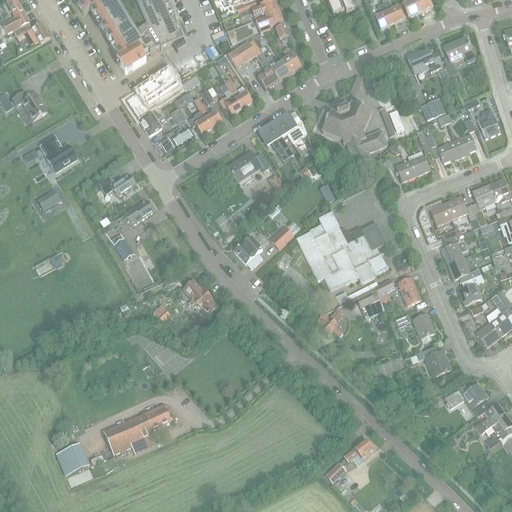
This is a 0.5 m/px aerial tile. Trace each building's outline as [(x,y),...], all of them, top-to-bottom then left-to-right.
[(13,33),(28,25),(29,25),(15,0),(13,0),(6,4),(15,20),(3,27),(8,36),(13,33)] [(73,0),(83,16),(90,12),(119,61),(117,62),(125,76),(146,63),(144,60),(150,56),(150,57),(156,53),(160,50),(160,52),(173,46),(178,53),(186,48),(164,0),(73,0)] [(231,0),(233,4),(244,0),(248,0),(250,4),(235,10),(238,16),(256,9),(253,1),(256,0),(231,0)] [(345,14),(354,11),(349,0),(325,0),(332,17),(345,12),(345,14)] [(417,0),(414,2),(419,14),(432,9),(427,0),(417,0)] [(256,9),(247,12),(249,18),(253,16),(256,22),(257,21),(278,13),(274,2),(256,9)] [(389,2),(377,8),(379,13),(391,7),(389,2)] [(419,14),(414,2),(402,7),(407,19),(419,14)] [(386,14),(392,26),(404,21),(398,8),(386,14)] [(283,24),(278,13),(257,21),(259,27),(257,28),(260,36),(270,32),(269,29),(283,24)] [(392,26),(386,14),(374,19),(380,32),(392,26)] [(28,25),(13,33),(16,39),(31,30),(31,31),(32,30),(28,25)] [(29,38),(29,39),(33,44),(37,41),(40,46),(50,40),(41,25),(32,30),(31,31),(34,35),(29,38)] [(279,41),(287,37),(283,26),(275,30),(279,41)] [(234,32),(227,35),(230,42),(234,40),(236,39),(234,32)] [(475,62),(469,48),(465,40),(443,49),(448,60),(443,62),(451,80),(457,77),(452,64),(464,59),(467,65),(475,62)] [(248,45),(242,48),(227,58),(240,79),(247,74),(245,71),(247,69),(245,66),(256,59),(264,71),(259,74),(261,77),(257,80),(265,93),(280,83),(272,72),(253,42),(248,46),(248,45)] [(259,52),(257,48),(253,42),(272,72),(280,83),(290,77),(282,65),(277,68),(273,63),(274,63),(270,57),(265,60),(261,55),(259,52)] [(281,63),(282,65),(290,77),(301,70),(292,56),(292,57),(289,50),(283,53),(286,60),(281,63)] [(442,69),(436,55),(430,57),(428,52),(407,61),(414,77),(423,73),(422,69),(427,67),(430,74),(442,69)] [(446,72),(440,74),(445,86),(451,83),(446,72)] [(123,101),(136,120),(148,112),(147,110),(178,90),(167,73),(123,101)] [(251,104),(241,89),(237,92),(230,81),(225,85),(221,88),(225,94),(228,91),(231,96),(241,111),(251,104)] [(203,94),(200,96),(208,107),(211,105),(214,104),(206,92),(203,94)] [(33,123),(47,114),(40,103),(41,103),(36,95),(28,100),(24,93),(12,100),(17,107),(22,104),(33,123)] [(5,96),(0,98),(0,104),(6,114),(14,109),(5,96)] [(224,100),(219,104),(223,110),(225,109),(231,118),(241,111),(231,96),(225,101),(224,100)] [(221,124),(214,114),(210,116),(208,112),(207,113),(198,100),(194,103),(200,113),(211,131),(221,124)] [(476,100),(465,106),(468,112),(479,106),(476,100)] [(422,110),(427,122),(434,120),(444,115),(439,103),(422,110)] [(368,155),(387,148),(381,133),(365,140),(363,134),(364,133),(372,115),(352,106),(351,107),(345,104),(334,108),(331,115),(330,114),(321,134),(340,142),(342,142),(344,147),(346,146),(354,166),(370,160),(368,155)] [(150,115),(138,123),(148,139),(161,131),(153,118),(156,116),(151,108),(147,110),(150,115)] [(485,141),(500,135),(490,111),(481,115),(483,122),(478,124),(485,141)] [(192,130),(194,128),(200,137),(211,131),(200,113),(193,118),(194,119),(194,120),(188,123),(192,130)] [(449,115),(442,118),(446,127),(453,124),(449,115)] [(301,123),(295,128),(288,117),(278,123),(293,146),(297,143),(293,137),(292,137),(290,133),(296,129),(302,139),(306,136),(301,123)] [(440,129),(446,127),(442,118),(433,122),(434,125),(438,123),(440,129)] [(475,132),(470,121),(464,124),(469,135),(475,132)] [(268,129),(288,160),(293,158),(281,139),(286,136),(292,146),(293,146),(278,123),(268,129)] [(288,160),(268,129),(258,136),(266,148),(271,145),(283,164),(288,160)] [(430,151),(436,149),(431,137),(425,140),(430,151)] [(453,145),(460,160),(466,157),(465,156),(476,152),(470,137),(453,145)] [(55,175),(77,162),(67,147),(62,151),(54,139),(42,147),(40,149),(47,160),(46,160),(55,175)] [(402,160),(407,158),(401,143),(393,147),(389,151),(391,155),(395,157),(400,155),(402,160)] [(425,157),(431,154),(427,143),(420,146),(425,157)] [(460,160),(453,145),(437,151),(443,166),(453,161),(454,163),(460,160)] [(239,165),(229,171),(237,184),(260,169),(263,174),(269,169),(260,155),(254,159),(251,154),(238,163),(239,165)] [(409,163),(415,178),(429,173),(423,157),(409,163)] [(415,178),(409,163),(395,169),(401,184),(415,178)] [(318,164),(310,170),(315,176),(322,169),(318,164)] [(309,173),(301,178),(304,183),(312,179),(309,173)] [(371,175),(365,179),(370,189),(377,186),(371,175)] [(118,199),(136,187),(130,177),(117,185),(111,177),(98,186),(106,197),(113,192),(118,199)] [(268,182),(278,197),(285,192),(283,188),(284,187),(280,180),(278,181),(276,177),(268,182)] [(300,180),(294,186),(297,189),(303,183),(300,180)] [(487,188),(494,205),(503,200),(505,203),(511,201),(502,182),(487,188)] [(494,205),(487,188),(471,195),(476,205),(470,208),(475,219),(481,216),(480,213),(484,211),(483,209),(494,205)] [(49,198),(39,204),(44,213),(60,203),(54,192),(48,196),(49,198)] [(326,204),(334,201),(330,192),(322,196),(326,204)] [(475,221),(475,219),(470,208),(465,210),(460,199),(445,206),(451,222),(466,216),(469,223),(475,221)] [(132,228),(154,213),(147,203),(134,212),(133,210),(124,217),(132,228)] [(451,222),(445,206),(429,213),(435,229),(451,222)] [(511,211),(500,215),(502,221),(511,217),(511,211)] [(374,277),(388,270),(381,256),(383,255),(385,250),(383,247),(386,246),(376,225),(361,233),(360,229),(349,235),(347,232),(343,230),(340,232),(331,214),(318,221),(321,227),(308,233),(309,235),(296,242),(317,284),(323,281),(330,294),(358,280),(361,286),(375,279),(374,277)] [(511,217),(502,221),(497,223),(499,229),(503,239),(506,239),(508,246),(511,244),(511,217)] [(100,224),(103,230),(111,225),(107,220),(100,224)] [(115,223),(111,225),(103,230),(101,231),(105,236),(118,227),(115,223)] [(491,227),(479,231),(482,238),(493,234),(491,227)] [(286,230),(271,244),(279,253),(294,239),(286,230)] [(444,245),(458,239),(455,232),(441,238),(444,245)] [(120,236),(110,242),(124,263),(134,256),(120,236)] [(250,239),(234,253),(245,267),(246,267),(250,272),(262,261),(258,256),(262,252),(250,239)] [(441,253),(447,268),(464,261),(461,255),(467,252),(463,244),(461,245),(458,239),(444,245),(446,251),(441,253)] [(483,244),(478,247),(481,253),(486,251),(483,244)] [(459,280),(461,286),(476,279),(473,274),(470,275),(464,261),(447,268),(453,283),(459,280)] [(490,267),(481,271),(484,276),(492,273),(490,267)] [(476,279),(461,286),(463,291),(458,293),(464,308),(481,301),(475,286),(478,285),(476,279)] [(407,309),(421,303),(411,280),(397,286),(407,309)] [(183,291),(193,302),(188,305),(192,309),(195,305),(201,312),(201,311),(208,318),(219,309),(212,301),(204,291),(203,292),(193,282),(183,291)] [(391,283),(376,291),(381,304),(389,299),(387,296),(395,291),(391,283)] [(345,294),(336,299),(340,307),(349,302),(345,294)] [(377,309),(371,295),(356,302),(360,311),(364,308),(367,314),(377,309)] [(496,299),(510,317),(511,315),(511,308),(502,295),(496,299)] [(489,326),(499,340),(511,330),(511,328),(506,320),(510,317),(496,299),(491,303),(500,315),(497,318),(498,319),(489,326)] [(472,318),(483,314),(481,308),(470,313),(472,318)] [(320,332),(328,339),(331,335),(338,341),(344,334),(336,326),(344,317),(338,311),(329,321),(324,316),(317,325),(322,329),(320,332)] [(162,323),(170,316),(165,312),(158,318),(162,323)] [(122,326),(132,322),(129,316),(120,321),(122,326)] [(395,322),(400,333),(408,330),(406,326),(410,324),(408,317),(395,322)] [(434,336),(427,317),(412,323),(420,342),(421,341),(423,346),(431,342),(429,338),(434,336)] [(499,340),(489,326),(475,337),(486,350),(499,340)] [(433,380),(450,373),(442,353),(437,355),(435,349),(415,357),(410,360),(413,366),(418,364),(424,361),(433,380)] [(476,420),(483,415),(491,410),(485,402),(487,401),(477,387),(468,393),(464,388),(446,401),(453,410),(465,401),(472,411),(471,412),(476,420)] [(151,432),(171,423),(164,406),(143,415),(144,417),(104,434),(112,454),(153,437),(151,432)] [(491,410),(483,415),(487,420),(475,428),(481,436),(491,430),(497,438),(499,437),(502,442),(511,434),(511,433),(509,429),(511,427),(511,426),(497,406),(491,410)] [(361,461),(374,452),(365,441),(344,459),(348,464),(352,461),(357,468),(363,463),(361,461)] [(511,441),(502,448),(507,455),(509,453),(511,457),(511,441)] [(498,442),(487,450),(491,456),(502,448),(498,442)] [(89,468),(80,446),(56,456),(66,478),(89,468)] [(345,474),(338,466),(325,477),(333,485),(345,474)]
